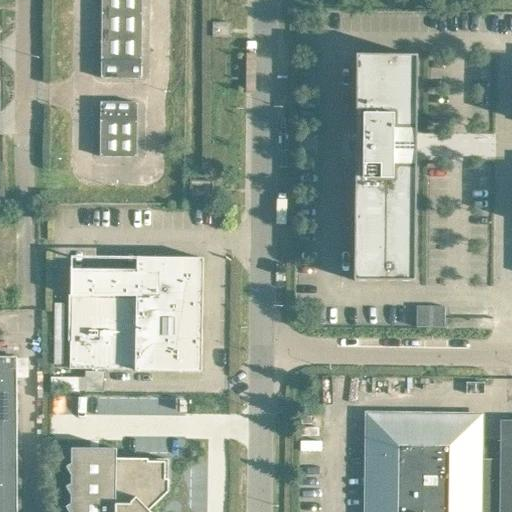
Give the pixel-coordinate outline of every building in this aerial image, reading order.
[(101,0),(101,78),(141,79),(141,0),(101,0)] [(230,34),(231,28),(231,23),(213,23),(212,37),(227,37),(230,37),(230,34)] [(415,281),(416,133),(417,56),(356,55),(354,281),(415,281)] [(100,156),(136,157),(137,103),(101,102),(100,156)] [(211,196),(212,181),(190,180),(190,196),(211,196)] [(201,372),(202,330),(203,278),(201,278),(201,258),(137,257),(136,272),(72,271),(72,267),(71,267),(70,369),(135,369),(135,371),(201,372)] [(446,325),(446,305),(418,305),(417,325),(446,325)] [(0,357),(0,511),(17,511),(16,357),(0,357)] [(51,377),(51,390),(79,391),(79,377),(51,377)] [(466,383),(466,394),(483,394),(483,383),(466,383)] [(511,511),(511,437),(499,438),(499,459),(477,459),(478,419),(370,417),(369,511),(511,511)] [(168,491),(168,487),(169,479),(167,479),(168,459),(116,458),(116,449),(71,448),(71,463),(66,466),(71,475),(70,483),(65,486),(70,495),(70,503),(65,506),(68,511),(150,511),(149,510),(168,491)]
